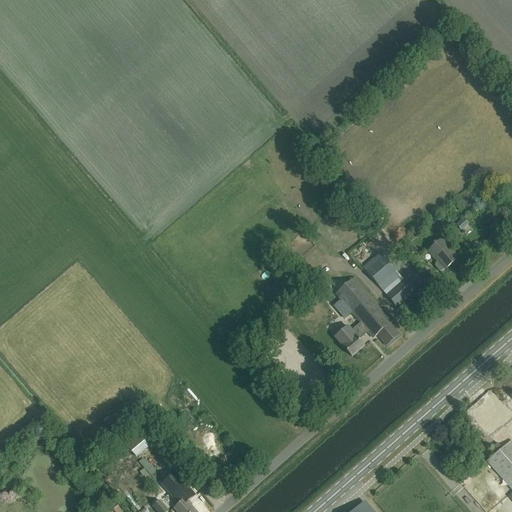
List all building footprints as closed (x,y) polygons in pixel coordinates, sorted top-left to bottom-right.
[(441,271),(445,268),(445,269),(457,258),(441,240),(429,251),(438,262),(435,264),(435,266),(439,271),(441,271)] [(362,268),(382,291),(399,277),(379,253),(362,268)] [(351,331),(347,327),(335,337),(351,357),(364,346),(357,338),(366,331),(373,338),(378,335),(386,344),(398,334),(390,324),(392,323),(354,279),(335,294),(360,324),(351,331)] [(397,307),(414,292),(403,280),(386,295),(397,307)] [(376,360),(381,351),(376,348),(371,357),(376,360)] [(511,403),(510,401),(504,405),(491,389),(487,393),(483,388),(469,400),(478,410),(475,413),(481,420),(479,421),(502,448),(487,462),(511,490),(511,441),(511,439),(511,403)] [(105,423),(114,434),(132,420),(124,409),(123,408),(105,423)] [(136,458),(155,442),(145,430),(126,447),(136,458)] [(75,434),(81,441),(85,438),(79,431),(75,434)] [(197,511),(191,505),(191,504),(188,501),(194,495),(174,473),(162,484),(179,504),(174,508),(176,511),(197,511)] [(157,511),(167,511),(168,511),(159,501),(153,507),(157,511)] [(371,511),(364,503),(354,511),(371,511)]
